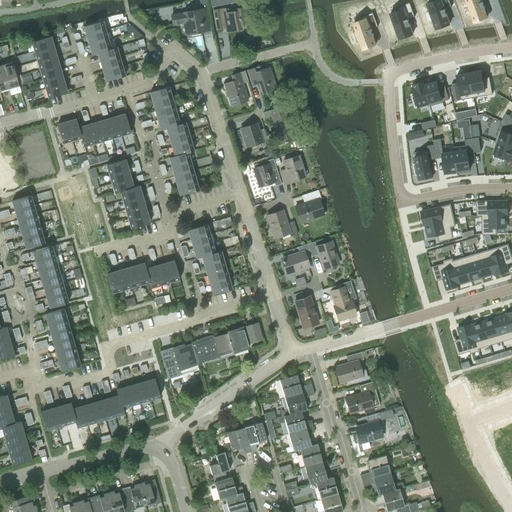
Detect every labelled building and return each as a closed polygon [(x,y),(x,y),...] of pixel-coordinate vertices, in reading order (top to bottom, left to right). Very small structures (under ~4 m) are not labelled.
[(207,8),(205,0),(198,0),(200,9),(207,8)] [(435,0),(435,1),(427,4),(436,29),(449,24),(446,16),(447,15),(445,9),(452,7),(449,0),(435,0)] [(465,0),(474,22),(487,17),(484,8),(485,8),(483,2),(487,0),(465,0)] [(399,11),(390,14),(399,39),(413,34),(410,26),(411,25),(408,19),(415,17),(410,3),(397,7),(399,11)] [(186,35),(209,30),(205,9),(183,13),(183,14),(171,16),(173,25),(183,23),(186,35)] [(217,30),(226,28),(226,32),(241,29),(241,26),(249,24),(246,9),(236,11),(237,12),(232,13),(227,9),(214,12),(217,30)] [(356,31),(353,32),(357,42),(360,41),(362,49),(376,44),(373,36),(374,35),(371,29),(378,27),(373,13),(361,17),(362,20),(353,24),(356,31)] [(87,36),(105,31),(102,21),(84,27),(87,36)] [(105,31),(87,36),(89,46),(108,40),(105,31)] [(35,52),(52,47),(50,37),(32,43),(35,52)] [(108,40),(89,46),(92,55),(98,53),(110,50),(110,49),(108,40)] [(52,47),(35,52),(37,61),(55,56),(52,47)] [(101,63),(119,57),(116,47),(110,49),(110,50),(98,53),(101,63)] [(55,56),(37,61),(40,70),(58,65),(55,56)] [(103,72),(121,67),(119,57),(101,63),(103,72)] [(6,78),(9,89),(18,87),(11,63),(2,65),(6,78)] [(0,91),(9,89),(6,78),(2,65),(0,66),(0,91)] [(58,65),(40,70),(43,79),(61,74),(58,65)] [(106,81),(124,76),(122,70),(126,69),(125,66),(121,67),(103,72),(106,81)] [(262,95),(277,90),(270,67),(260,71),(258,67),(247,71),(252,86),(258,84),(262,95)] [(244,71),(231,76),(232,82),(224,84),(231,106),(248,101),(242,84),(248,82),(244,71)] [(479,71),(469,73),(473,98),(492,94),(489,77),(482,78),(481,71),(479,71)] [(21,76),(22,82),(23,82),(31,79),(29,73),(21,76)] [(458,83),(451,84),(454,101),(473,98),(469,73),(459,75),(456,75),(458,83)] [(61,74),(43,79),(46,88),(63,83),(61,74)] [(425,84),(424,84),(430,103),(430,104),(430,106),(443,102),(442,101),(449,99),(445,86),(438,88),(436,80),(425,84)] [(424,81),(412,85),(415,95),(412,96),(415,107),(418,106),(418,107),(430,104),(430,103),(424,84),(425,84),(424,81)] [(63,83),(46,88),(48,98),(66,93),(63,83)] [(153,102),(171,96),(168,87),(150,92),(153,102)] [(171,96),(153,102),(155,111),(174,106),(171,96)] [(287,105),(289,112),(292,112),(293,116),(300,114),(296,103),(290,105),(287,105)] [(287,113),(289,112),(287,105),(274,110),(275,116),(271,117),(279,144),(295,139),(287,113)] [(174,106),(155,111),(158,120),(177,115),(174,106)] [(506,113),(501,121),(511,125),(511,113),(511,116),(506,113)] [(115,117),(121,136),(130,133),(125,114),(115,117)] [(177,115),(158,120),(161,130),(166,128),(179,125),(179,124),(177,115)] [(121,136),(115,117),(106,120),(111,138),(121,136)] [(66,122),(71,141),(81,138),(78,128),(76,119),(66,122)] [(435,119),(421,123),(422,130),(436,126),(435,119)] [(111,138),(106,120),(97,122),(102,141),(111,138)] [(499,130),(495,142),(497,142),(511,147),(511,133),(511,134),(511,133),(511,125),(501,121),(498,130),(499,130)] [(71,141),(66,122),(57,125),(62,143),(71,141)] [(102,141),(97,122),(87,125),(93,144),(102,141)] [(169,138),(188,132),(185,122),(179,124),(179,125),(166,128),(169,138)] [(87,125),(78,128),(81,138),(83,147),(93,144),(87,125)] [(262,147),(268,145),(264,129),(258,131),(256,125),(241,129),(247,146),(261,142),(262,147)] [(478,125),(471,126),(472,138),(479,137),(478,125)] [(188,132),(169,138),(172,147),(191,141),(188,132)] [(415,132),(407,134),(409,141),(416,139),(415,132)] [(479,137),(472,138),(474,152),(481,151),(479,137)] [(465,145),(453,147),(454,152),(457,172),(468,170),(470,170),(467,153),(474,152),(472,138),(465,139),(465,145)] [(441,139),(433,140),(434,144),(436,159),(443,158),(445,173),(447,173),(457,172),(454,152),(443,153),(441,139)] [(191,141),(172,147),(175,156),(187,152),(188,153),(193,151),(191,141)] [(497,142),(492,157),(504,161),(505,158),(511,160),(511,147),(497,142)] [(416,163),(413,164),(415,175),(418,175),(419,179),(432,177),(429,160),(436,159),(434,144),(426,146),(426,150),(414,152),(416,163)] [(266,158),(272,156),(270,148),(263,150),(266,158)] [(190,162),(188,153),(187,152),(175,156),(169,158),(172,167),(190,162)] [(284,184),(305,178),(298,156),(283,161),(286,169),(280,171),(284,184)] [(273,160),(273,159),(253,165),(260,186),(273,182),(275,186),(281,184),(275,166),(273,160)] [(109,174),(127,169),(124,160),(106,165),(109,174)] [(175,177),(193,171),(190,162),(172,167),(175,177)] [(241,167),(244,174),(250,172),(247,165),(241,167)] [(127,169),(109,174),(112,184),(130,178),(127,169)] [(177,186),(196,180),(193,171),(175,177),(177,186)] [(130,178),(112,184),(114,193),(121,191),(133,188),(133,187),(130,178)] [(196,180),(177,186),(180,195),(199,190),(196,180)] [(123,201),(142,195),(138,185),(133,187),(133,188),(121,191),(123,201)] [(295,207),(295,208),(300,223),(323,215),(318,199),(321,198),(318,190),(302,196),(304,204),(295,207)] [(126,210),(144,204),(142,195),(123,201),(126,210)] [(14,211),(32,206),(29,196),(11,202),(14,211)] [(507,201),(477,201),(477,215),(482,215),(506,214),(506,215),(507,215),(507,201)] [(129,219),(147,214),(144,204),(126,210),(129,219)] [(450,205),(421,211),(424,225),(425,225),(425,224),(453,218),(450,205)] [(32,206),(14,211),(17,220),(35,215),(32,206)] [(290,236),(297,234),(293,221),(286,224),(282,212),(267,216),(274,237),(289,232),(290,236)] [(147,214),(129,219),(132,229),(150,223),(147,214)] [(506,214),(482,215),(483,234),(496,234),(496,228),(506,227),(506,215),(506,214)] [(35,215),(17,220),(20,230),(38,224),(35,215)] [(453,218),(425,224),(425,225),(428,237),(438,235),(439,241),(452,238),(450,227),(455,226),(453,218)] [(38,224),(20,230),(22,239),(41,233),(38,224)] [(191,240),(209,235),(207,225),(188,230),(191,240)] [(41,233),(22,239),(25,248),(43,243),(41,233)] [(209,235),(191,240),(194,249),(212,244),(209,235)] [(307,244),(311,258),(318,255),(323,268),(337,263),(331,243),(315,247),(314,242),(307,244)] [(212,244),(194,249),(196,259),(202,257),(215,253),(212,244)] [(311,258),(307,244),(297,248),(298,250),(299,253),(282,259),(287,274),(308,267),(305,260),(311,258)] [(511,259),(508,245),(488,251),(495,274),(494,274),(495,275),(508,271),(506,264),(511,261),(511,259)] [(35,261),(54,256),(51,246),(33,252),(35,261)] [(205,267),(223,261),(220,251),(215,253),(202,257),(205,267)] [(488,251),(476,254),(483,277),(494,274),(495,274),(488,251)] [(476,254),(464,258),(471,281),(483,277),(476,254)] [(54,256),(35,261),(38,271),(56,265),(54,256)] [(452,261),(452,262),(459,284),(471,281),(464,258),(452,261)] [(445,264),(432,267),(436,280),(443,278),(446,290),(460,286),(459,284),(452,262),(452,261),(452,259),(444,261),(445,264)] [(164,264),(169,282),(179,279),(178,276),(174,261),(164,264)] [(207,276),(226,271),(223,261),(205,267),(207,276)] [(134,266),(140,285),(149,282),(145,270),(146,269),(144,263),(134,266)] [(155,267),(160,285),(169,282),(164,264),(155,267)] [(56,265),(38,271),(41,280),(59,275),(56,265)] [(125,269),(130,287),(140,285),(134,266),(125,269)] [(155,267),(146,269),(145,270),(149,282),(150,288),(160,285),(155,267)] [(116,272),(121,290),(130,287),(125,269),(116,272)] [(210,285),(229,280),(226,271),(207,276),(210,285)] [(121,290),(116,272),(106,274),(112,293),(121,290)] [(59,275),(41,280),(43,289),(62,284),(59,275)] [(229,280),(210,285),(213,295),(231,289),(229,280)] [(62,284),(43,289),(46,298),(64,293),(62,284)] [(337,321),(354,316),(350,301),(348,301),(343,288),(330,292),(335,306),(333,307),(337,321)] [(64,293),(46,298),(49,308),(67,303),(64,293)] [(303,328),(317,323),(309,297),(294,302),(303,328)] [(47,324),(66,319),(63,310),(45,315),(47,324)] [(507,314),(495,318),(502,341),(511,337),(511,330),(507,314)] [(495,318),(483,322),(490,345),(502,341),(495,318)] [(50,334),(68,328),(66,319),(47,324),(50,334)] [(471,325),(478,348),(490,345),(483,322),(471,325)] [(249,343),(260,340),(256,324),(244,327),(249,343)] [(461,339),(454,341),(458,354),(470,350),(471,353),(479,350),(478,348),(471,325),(471,324),(458,328),(461,339)] [(53,343),(71,338),(68,328),(50,334),(53,343)] [(190,343),(191,344),(196,364),(218,357),(217,353),(231,349),(232,353),(247,349),(241,328),(226,332),(226,335),(213,339),(212,336),(190,343)] [(0,349),(10,347),(8,337),(0,339),(0,349)] [(56,352),(74,347),(71,338),(53,343),(56,352)] [(172,361),(163,364),(168,379),(180,375),(179,370),(191,366),(191,365),(196,364),(191,344),(185,346),(186,350),(183,351),(182,345),(169,349),(172,361)] [(10,347),(0,349),(0,359),(13,356),(10,347)] [(58,361),(77,356),(74,347),(56,352),(58,361)] [(364,370),(359,372),(355,362),(362,359),(362,358),(366,357),(365,351),(345,357),(347,364),(335,368),(339,382),(351,379),(352,383),(366,379),(364,370)] [(77,356),(58,361),(61,371),(79,366),(77,356)] [(483,378),(472,382),(476,393),(496,385),(490,370),(481,373),(483,378)] [(310,384),(300,387),(296,375),(279,380),(284,397),(312,389),(310,384)] [(144,382),(150,400),(159,398),(153,379),(144,382)] [(150,400),(144,382),(135,385),(140,403),(150,400)] [(359,386),(361,393),(344,398),(349,413),(363,409),(365,413),(374,410),(373,406),(379,405),(372,382),(359,386)] [(140,403),(135,385),(126,387),(131,406),(140,403)] [(496,385),(476,393),(481,405),(501,397),(496,385)] [(131,406),(126,387),(116,390),(118,396),(122,409),(131,406)] [(284,397),(289,415),(300,412),(307,410),(303,398),(314,395),(312,389),(284,397)] [(0,407),(8,405),(5,396),(0,397),(0,407)] [(109,399),(114,417),(123,414),(122,409),(118,396),(109,399)] [(99,402),(105,420),(114,417),(109,399),(99,402)] [(90,404),(95,423),(105,420),(99,402),(90,404)] [(60,407),(66,425),(75,422),(71,410),(70,404),(60,407)] [(81,407),(86,425),(95,423),(90,404),(81,407)] [(8,405),(0,407),(0,417),(11,415),(8,405)] [(51,409),(57,428),(66,425),(60,407),(51,409)] [(86,425),(81,407),(71,410),(75,422),(76,428),(86,425)] [(57,428),(51,409),(42,412),(47,430),(57,428)] [(288,434),(312,427),(310,421),(303,423),(300,412),(289,415),(283,416),(288,434)] [(370,448),(368,441),(381,437),(376,422),(381,420),(378,413),(366,417),(368,424),(356,427),(360,443),(363,450),(370,448)] [(11,415),(0,417),(0,428),(1,428),(14,424),(11,415)] [(4,438),(22,432),(19,422),(14,424),(1,428),(4,438)] [(243,428),(250,452),(256,450),(254,444),(266,440),(261,423),(243,428)] [(312,427),(288,434),(294,451),(299,450),(310,446),(307,434),(314,432),(312,427)] [(511,427),(495,436),(499,445),(511,440),(511,427)] [(250,452),(243,428),(226,433),(231,450),(243,447),(245,453),(250,452)] [(7,447),(25,441),(22,432),(4,438),(7,447)] [(9,456),(28,450),(25,441),(7,447),(9,456)] [(310,446),(299,450),(304,467),(322,461),(317,444),(310,446)] [(28,450),(9,456),(12,465),(31,460),(28,450)] [(226,479),(224,471),(229,470),(224,453),(215,455),(218,463),(209,466),(214,482),(226,479)] [(372,478),(390,473),(385,456),(367,461),(371,473),(359,476),(361,481),(372,478)] [(322,461),(304,467),(309,484),(315,482),(327,479),(327,478),(322,461)] [(290,464),(278,468),(280,474),(292,470),(290,464)] [(390,473),(372,478),(377,496),(381,494),(395,490),(390,473)] [(226,479),(214,482),(219,500),(225,498),(242,492),(242,493),(243,493),(241,487),(234,489),(231,477),(226,479)] [(315,482),(320,499),(337,493),(332,477),(327,478),(327,479),(315,482)] [(138,483),(144,505),(154,502),(154,504),(161,502),(154,479),(147,481),(148,483),(144,484),(144,482),(138,483)] [(410,486),(416,501),(432,495),(426,480),(410,486)] [(285,491),(297,487),(295,482),(283,485),(285,491)] [(123,488),(130,511),(136,510),(135,508),(144,505),(138,483),(133,485),(134,488),(130,489),(129,486),(123,488)] [(297,487),(285,491),(287,497),(298,494),(297,487)] [(128,511),(130,511),(123,488),(117,490),(118,492),(114,494),(113,491),(108,492),(113,511),(120,511),(124,511),(123,511),(128,511)] [(402,511),(409,510),(417,508),(415,503),(408,505),(403,506),(399,489),(395,490),(381,494),(386,511),(395,509),(396,511),(402,511)] [(93,497),(97,511),(113,511),(108,492),(102,494),(103,497),(99,498),(99,495),(93,497)] [(228,511),(239,511),(254,508),(252,502),(245,504),(242,493),(242,492),(225,498),(228,511)] [(337,493),(320,499),(323,511),(341,511),(343,511),(337,493)] [(13,511),(29,511),(36,510),(34,505),(32,506),(30,502),(33,501),(31,495),(8,502),(10,508),(12,507),(13,511)] [(77,501),(80,511),(97,511),(93,497),(87,499),(88,501),(84,502),(83,500),(77,501)] [(80,511),(77,501),(72,503),(73,505),(69,506),(68,504),(62,506),(64,511),(80,511)]
